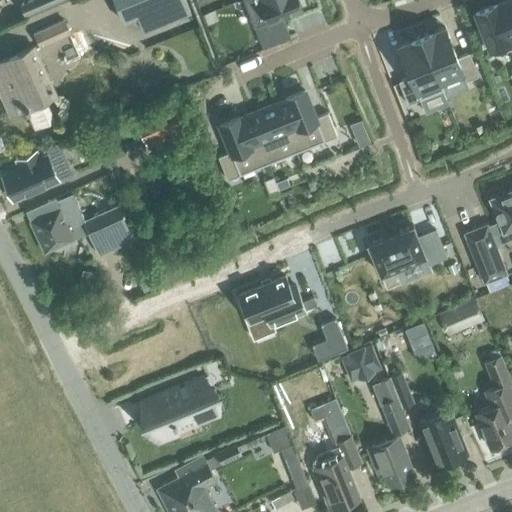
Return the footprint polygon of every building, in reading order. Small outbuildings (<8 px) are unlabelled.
[(60,0),(28,0),(19,4),(24,15),(60,0)] [(114,0),(123,21),(137,15),(143,31),(190,12),(185,0),(114,0)] [(243,0),(254,26),(255,26),(263,46),(289,36),(281,15),(300,8),(296,0),(243,0)] [(511,38),(511,37),(511,0),(500,0),(496,2),(496,1),(496,2),(510,38),(511,38)] [(482,46),(488,44),(493,56),(511,47),(511,40),(511,38),(510,38),(496,2),(474,10),(482,28),(476,30),(482,46)] [(69,33),(63,19),(34,32),(40,46),(69,33)] [(462,71),(466,80),(478,75),(469,52),(457,57),(444,27),(432,32),(432,31),(421,35),(439,80),(440,80),(462,71)] [(410,40),(398,45),(410,75),(398,80),(407,103),(444,89),(440,80),(439,80),(421,35),(410,39),(410,40)] [(33,46),(0,60),(0,91),(10,114),(24,108),(25,110),(26,109),(35,128),(53,120),(44,99),(50,97),(42,79),(47,76),(33,46)] [(296,151),(337,135),(327,112),(315,117),(304,90),(285,98),(285,99),(276,102),(296,151)] [(181,122),(172,99),(135,115),(144,137),(181,122)] [(248,114),(268,162),(296,151),(276,102),(248,114)] [(230,151),(218,156),(227,179),(268,162),(248,114),(239,117),(219,124),(230,151)] [(368,135),(357,140),(360,145),(370,141),(368,135)] [(70,167),(60,143),(57,138),(42,145),(44,150),(37,153),(35,148),(16,157),(18,161),(0,169),(0,170),(10,193),(70,167)] [(203,170),(184,178),(193,198),(211,190),(203,170)] [(279,189),(290,185),(287,177),(276,182),(279,189)] [(486,223),(464,232),(484,281),(485,281),(506,272),(495,244),(490,232),(501,228),(502,229),(501,229),(502,231),(511,227),(511,188),(489,198),(498,221),(487,225),(486,223)] [(46,201),(25,210),(44,251),(82,234),(89,231),(100,253),(133,238),(118,203),(84,218),(72,192),(56,199),(55,197),(46,201)] [(423,256),(424,255),(428,263),(446,255),(435,229),(417,236),(413,227),(414,227),(413,224),(410,225),(411,226),(396,232),(396,231),(384,236),(385,236),(370,242),(368,243),(369,245),(379,271),(380,273),(382,272),(423,255),(423,256)] [(286,276),(239,294),(250,320),(267,313),(271,323),(305,309),(296,285),(290,287),(286,276)] [(148,279),(139,283),(143,292),(152,289),(148,279)] [(463,304),(470,322),(480,317),(473,300),(463,304)] [(71,309),(75,316),(83,312),(80,305),(71,309)] [(326,338),(332,353),(347,347),(335,317),(320,323),(326,338)] [(423,321),(404,328),(416,360),(435,353),(423,321)] [(364,347),(363,346),(340,356),(350,380),(380,368),(370,345),(364,347)] [(476,412),(491,448),(511,439),(511,423),(509,417),(511,415),(511,383),(500,355),(485,361),(495,386),(485,391),(491,406),(476,412)] [(401,370),(389,375),(396,396),(397,398),(400,406),(413,401),(401,370)] [(156,437),(156,438),(176,430),(179,439),(202,430),(198,421),(218,413),(218,411),(217,412),(202,374),(140,399),(141,401),(144,400),(149,412),(148,412),(149,413),(146,414),(147,416),(156,437)] [(389,375),(380,379),(389,399),(381,403),(393,432),(408,426),(406,419),(400,406),(397,398),(396,396),(389,375)] [(322,452),(319,454),(316,456),(314,461),(313,465),(314,467),(331,508),(359,497),(347,467),(361,461),(351,435),(336,398),(314,407),(317,415),(324,412),(337,445),(329,449),(322,452)] [(449,408),(419,420),(426,435),(438,465),(467,453),(460,435),(471,430),(464,413),(452,417),(449,408)] [(280,449),(297,489),(308,485),(284,425),(265,432),(273,451),(280,449)] [(367,446),(378,473),(383,471),(388,485),(417,473),(403,437),(391,442),(389,437),(367,446)] [(215,454),(221,465),(242,455),(236,444),(215,454)] [(202,454),(190,460),(191,461),(175,469),(178,477),(158,487),(170,511),(216,511),(215,507),(203,486),(215,479),(202,454)] [(295,499),(291,490),(270,500),(273,506),(283,501),(284,503),(295,499)]
